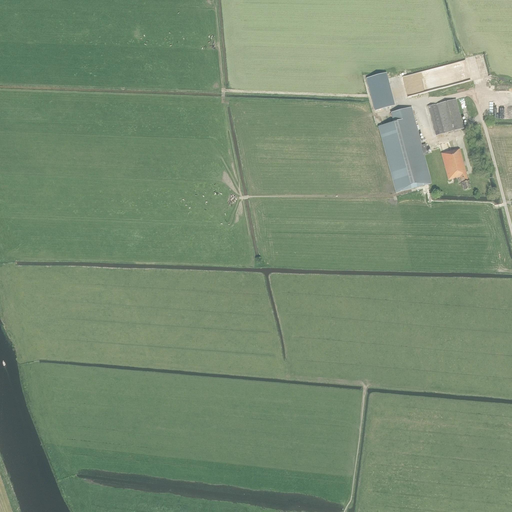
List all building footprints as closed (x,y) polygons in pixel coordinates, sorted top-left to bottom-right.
[(472,79),(467,61),(455,64),(460,82),(472,79)] [(367,79),(375,111),(394,106),(386,74),(367,79)] [(435,136),(443,134),(463,129),(456,99),(428,107),(435,136)] [(382,126),(379,126),(396,193),(430,184),(423,156),(428,154),(425,144),(420,146),(410,108),(391,113),(393,123),(385,125),(382,126)] [(454,151),(452,142),(439,145),(448,180),(460,177),(463,191),(470,189),(468,181),(459,149),(454,151)]
